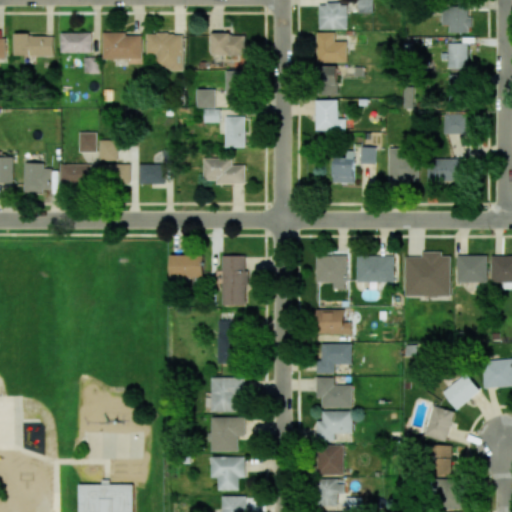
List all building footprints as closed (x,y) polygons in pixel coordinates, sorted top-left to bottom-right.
[(373,13),(373,0),(357,0),(358,13),(373,13)] [(319,29),(348,29),(348,2),(319,3),(319,29)] [(442,25),(449,25),(449,32),(470,33),(470,17),(468,17),(468,4),(442,3),(442,25)] [(61,52),(92,52),(91,32),(61,33),(61,52)] [(347,62),(347,41),(334,41),(334,32),(317,32),(317,62),(347,62)] [(142,59),(142,33),(103,33),(103,59),(142,59)] [(212,55),(245,55),(246,34),(212,33),(212,55)] [(54,56),(54,35),(14,34),(14,55),(54,56)] [(183,69),(183,34),(147,34),(147,54),(157,54),(156,69),(183,69)] [(448,68),(467,68),(467,42),(448,42),(448,68)] [(99,73),(100,57),(84,57),(84,73),(99,73)] [(319,95),(338,95),(337,66),(318,66),(319,95)] [(226,102),(242,102),(241,71),(226,71),(226,102)] [(448,108),(467,109),(469,75),(450,74),(448,108)] [(197,107),(215,107),(215,89),(197,89),(197,107)] [(316,130),(346,130),(346,119),(339,119),(338,100),(316,100),(316,130)] [(205,121),(220,122),(220,109),(205,109),(205,121)] [(445,134),(471,133),(471,114),(445,114),(445,134)] [(246,117),(227,116),(225,146),(245,147),(246,117)] [(97,152),(97,132),(80,132),(80,152),(97,152)] [(117,139),(99,139),(100,160),(118,160),(117,139)] [(376,163),(376,147),(361,147),(361,163),(376,163)] [(389,182),(419,183),(419,148),(389,148),(389,182)] [(334,182),(355,183),(355,151),(344,150),(344,157),(335,156),(334,182)] [(0,182),(14,183),(14,156),(0,156),(0,182)] [(233,158),(205,158),(205,180),(217,180),(217,183),(245,184),(246,165),(233,165),(233,158)] [(466,158),(428,159),(428,182),(467,181),(466,158)] [(52,191),(52,168),(44,168),(44,163),(25,162),(25,190),(52,191)] [(130,163),(101,164),(101,184),(130,183),(130,163)] [(61,185),(90,184),(90,164),(61,164),(61,185)] [(138,164),(139,184),(166,183),(165,164),(138,164)] [(405,256),(405,296),(451,297),(451,255),(443,255),(443,252),(422,251),(422,256),(405,256)] [(204,278),(204,255),(171,255),(171,277),(204,278)] [(222,305),(248,305),(249,269),(245,269),(245,255),(223,255),(222,305)] [(347,255),(317,255),(317,282),(333,282),(333,289),(346,289),(347,255)] [(394,255),(357,255),(357,281),(394,282),(394,255)] [(488,282),(488,255),(458,255),(457,282),(488,282)] [(492,282),(511,282),(511,255),(492,255),(492,282)] [(345,309),(316,309),(316,333),(352,334),(352,322),(345,322),(345,309)] [(235,364),(237,320),(219,319),(217,363),(235,364)] [(352,343),(322,343),(322,359),(317,359),(317,373),(335,373),(335,364),(352,364),(352,343)] [(511,358),(482,360),(483,387),(511,386),(511,358)] [(443,392),(458,409),(481,390),(466,373),(443,392)] [(244,377),(212,377),(212,411),(243,412),(244,377)] [(353,407),(352,385),(335,385),(335,377),(316,377),(316,397),(322,397),(322,407),(353,407)] [(425,434),(446,441),(456,412),(434,405),(425,434)] [(353,411),(322,410),(322,420),(317,420),(317,441),(335,441),(335,432),(352,433),(353,411)] [(211,417),(212,451),(239,451),(239,438),(245,438),(244,417),(211,417)] [(344,474),(344,444),(318,445),(318,474),(344,474)] [(453,445),(430,445),(430,474),(452,474),(453,445)] [(212,477),(218,477),(218,490),(239,489),(239,477),(245,477),(245,456),(212,456),(212,477)] [(319,507),(341,506),(340,478),(318,479),(319,507)] [(437,509),(462,508),(461,479),(436,480),(437,509)] [(132,511),(132,482),(102,483),(102,484),(79,484),(79,511),(132,511)] [(243,511),(244,496),(223,495),(222,511),(243,511)]
